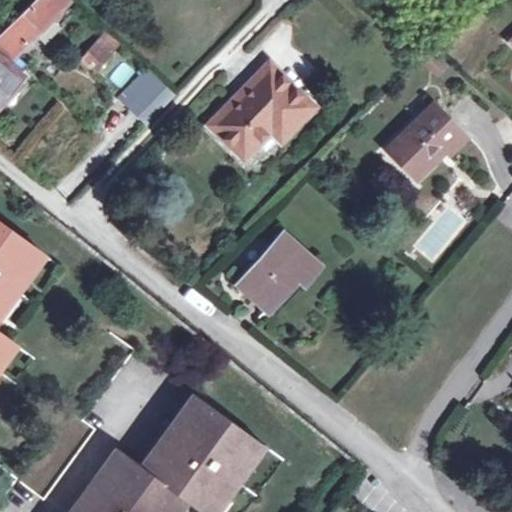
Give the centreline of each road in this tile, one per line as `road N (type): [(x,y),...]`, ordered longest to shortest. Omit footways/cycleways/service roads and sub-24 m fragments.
road 1 (residential): [(393,474),(0,157)]
road 2 (residential): [(511,296),(393,474)]
